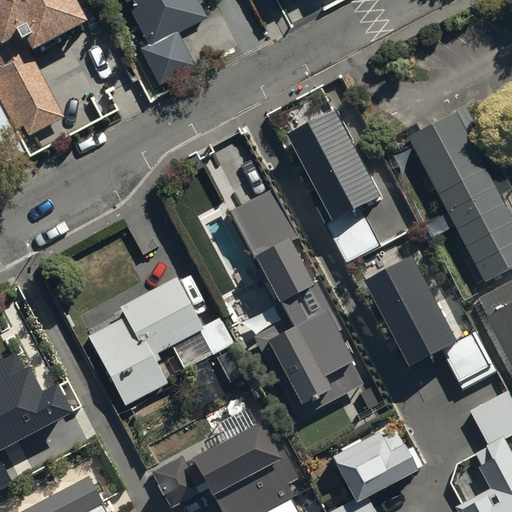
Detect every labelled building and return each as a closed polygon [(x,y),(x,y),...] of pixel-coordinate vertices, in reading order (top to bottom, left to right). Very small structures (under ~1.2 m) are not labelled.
[(0,0),(0,43),(1,45),(0,45),(0,66),(1,68),(0,68),(0,101),(15,130),(23,126),(26,133),(63,115),(28,47),(84,19),(74,0),(0,0)] [(125,0),(147,39),(140,43),(160,81),(196,62),(178,29),(204,15),(195,0),(125,0)] [(382,196),(334,106),(285,132),(331,218),(323,222),(344,262),(378,244),(358,208),(382,196)] [(408,136),(485,280),(511,265),(511,216),(455,111),(408,136)] [(0,163),(22,153),(3,113),(0,114),(0,163)] [(287,314),(250,334),(290,407),(308,397),(314,408),(363,382),(321,306),(305,315),(292,291),(312,280),(290,240),(296,237),(269,187),(229,209),(287,314)] [(404,261),(371,279),(383,301),(379,303),(397,337),(402,335),(416,361),(441,348),(446,358),(438,363),(453,392),(496,369),(475,329),(457,339),(424,277),(415,282),(404,261)] [(123,315),(88,334),(125,405),(168,381),(155,359),(159,357),(155,350),(168,343),(184,371),(234,343),(218,315),(203,324),(175,274),(117,306),(123,315)] [(511,279),(479,297),(489,315),(486,316),(511,366),(511,279)] [(0,483),(8,479),(0,464),(0,446),(69,409),(54,381),(39,389),(26,365),(22,367),(13,351),(0,357),(0,483)] [(472,410),(498,459),(485,466),(496,487),(454,509),(456,511),(511,511),(511,450),(506,439),(511,435),(511,397),(509,391),(472,410)] [(388,420),(330,452),(353,497),(325,511),(376,511),(367,494),(422,464),(411,445),(404,449),(388,420)] [(179,458),(154,471),(171,505),(208,486),(221,511),(261,511),(302,491),(281,452),(275,455),(258,421),(192,455),(196,463),(185,469),(179,458)] [(106,511),(88,477),(21,511),(106,511)]
